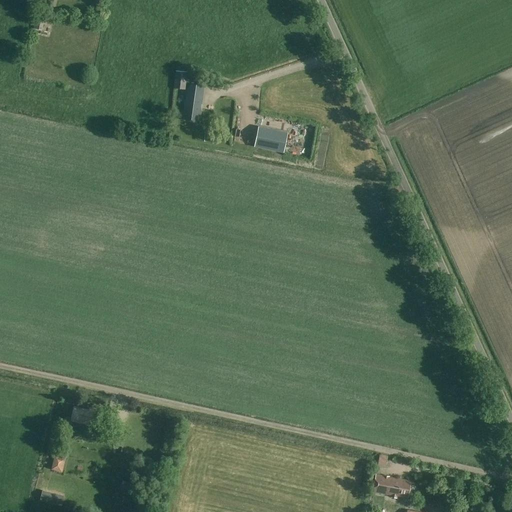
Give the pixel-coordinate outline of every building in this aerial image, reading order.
[(176,71),(174,88),(185,90),(186,72),(176,71)] [(204,86),(187,84),(183,115),(186,116),(185,121),(199,123),(204,86)] [(282,157),(285,137),(255,131),(252,151),(282,157)] [(88,411),(74,408),(71,421),(97,427),(101,412),(88,409),(88,411)] [(95,437),(115,442),(117,431),(98,427),(95,437)] [(53,452),(47,466),(59,470),(64,456),(53,452)] [(395,495),(395,496),(407,498),(410,482),(388,478),(388,480),(375,477),(372,492),(393,496),(393,495),(395,495)] [(63,496),(42,490),(39,500),(61,506),(63,496)]
